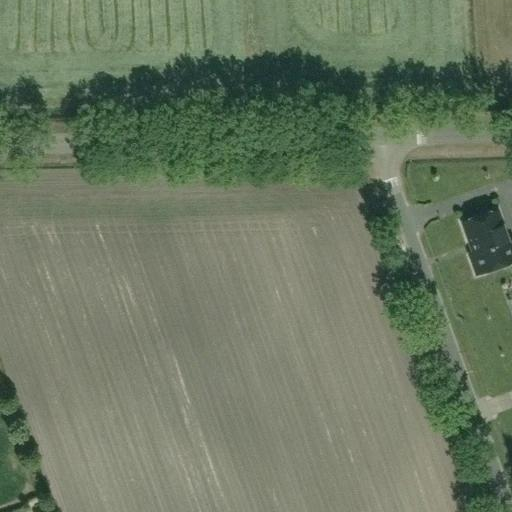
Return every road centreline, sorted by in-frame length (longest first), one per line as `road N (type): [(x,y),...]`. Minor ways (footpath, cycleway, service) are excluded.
road 1 (unclassified): [(375,135),(509,511)]
road 2 (unclassified): [(0,144),(375,135)]
road 3 (unclassified): [(375,135),(511,132)]
